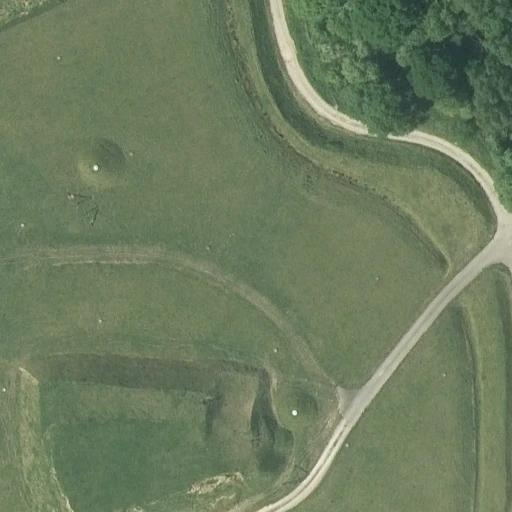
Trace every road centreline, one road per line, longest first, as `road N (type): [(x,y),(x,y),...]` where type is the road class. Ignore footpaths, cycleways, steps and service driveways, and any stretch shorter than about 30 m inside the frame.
road 1 (track): [(235,511),(280,490),(333,438),(358,386),(511,230)]
road 2 (track): [(275,0),(291,67),(328,112),(458,153),(511,211)]
